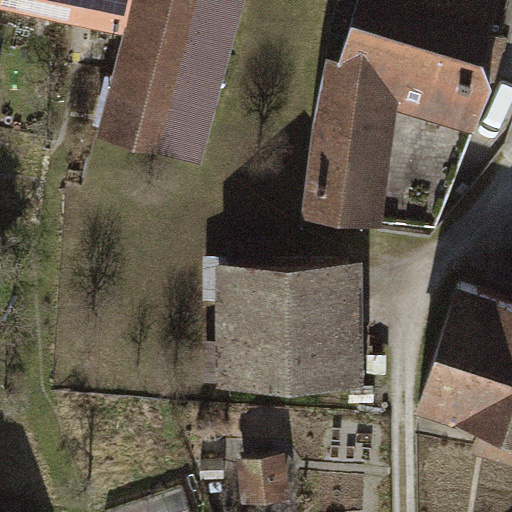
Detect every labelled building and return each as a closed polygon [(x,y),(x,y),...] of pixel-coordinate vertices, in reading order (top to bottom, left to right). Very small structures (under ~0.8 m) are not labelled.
[(0,0),(0,7),(119,30),(124,0),(0,0)] [(242,0),(136,0),(102,140),(203,164),(242,0)] [(505,0),(351,0),(331,63),(310,214),(384,227),(397,106),(475,125),(505,0)] [(368,263),(219,262),(218,382),(367,384),(368,263)] [(511,300),(458,285),(420,425),(511,450),(511,300)]
